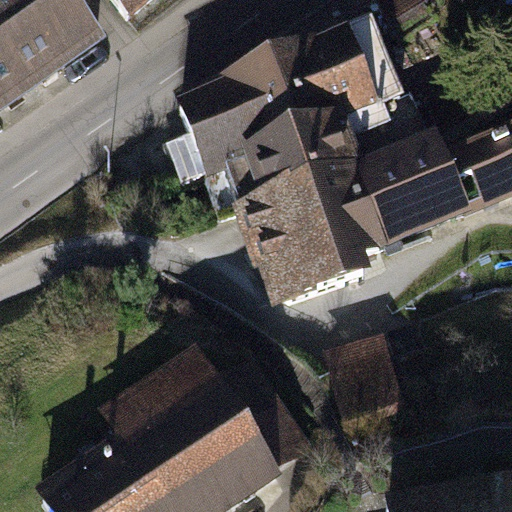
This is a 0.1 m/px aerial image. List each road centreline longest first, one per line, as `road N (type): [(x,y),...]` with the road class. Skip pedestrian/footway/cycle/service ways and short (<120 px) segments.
road 1 (residential): [(0,289),(105,250),(147,250),(280,323),(320,331),(481,219)]
road 2 (tertiary): [(279,0),(0,198)]
